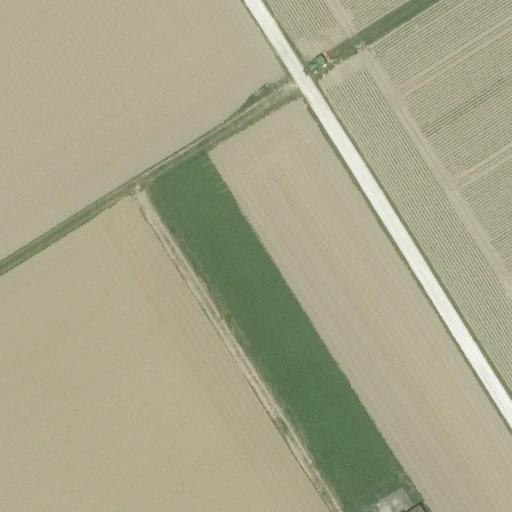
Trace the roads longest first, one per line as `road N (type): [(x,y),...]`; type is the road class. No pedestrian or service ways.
road 1 (track): [(431,0),(0,267)]
road 2 (unclassified): [(511,413),(249,0)]
road 3 (track): [(130,187),(336,511)]
